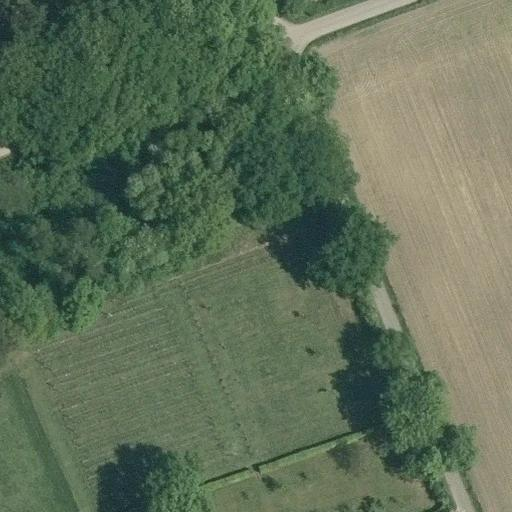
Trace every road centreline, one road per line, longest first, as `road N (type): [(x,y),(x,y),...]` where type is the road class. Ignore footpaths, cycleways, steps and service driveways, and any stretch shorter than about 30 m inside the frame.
road 1 (unclassified): [(464,511),(277,42)]
road 2 (unclassified): [(0,148),(277,42)]
road 3 (unclassified): [(277,42),(392,0)]
